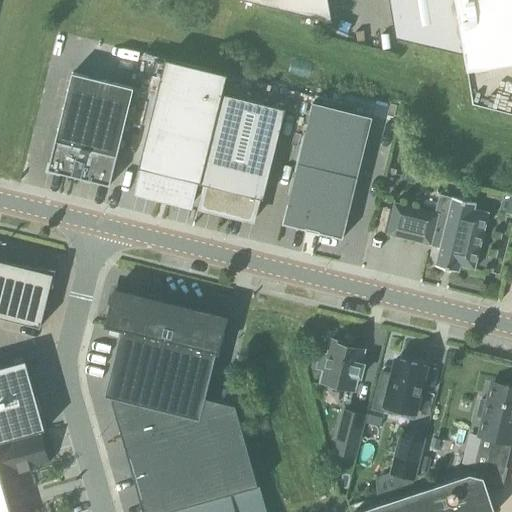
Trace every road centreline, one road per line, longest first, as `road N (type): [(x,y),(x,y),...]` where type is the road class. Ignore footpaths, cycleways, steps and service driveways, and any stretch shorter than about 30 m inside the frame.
road 1 (tertiary): [(94,223),(511,325)]
road 2 (residential): [(94,223),(64,348),(74,416)]
